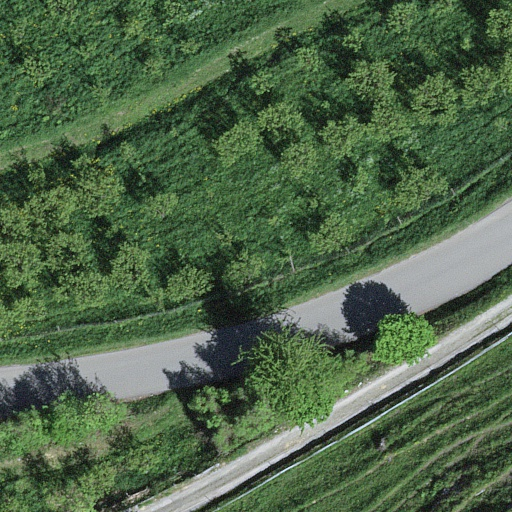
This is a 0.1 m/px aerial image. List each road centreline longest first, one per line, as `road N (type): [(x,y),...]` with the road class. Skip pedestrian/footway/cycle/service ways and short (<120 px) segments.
road 1 (unclassified): [(0,391),(259,344),(436,277),(511,232)]
road 2 (track): [(374,0),(178,95),(0,167)]
road 3 (track): [(511,315),(413,384),(180,511)]
